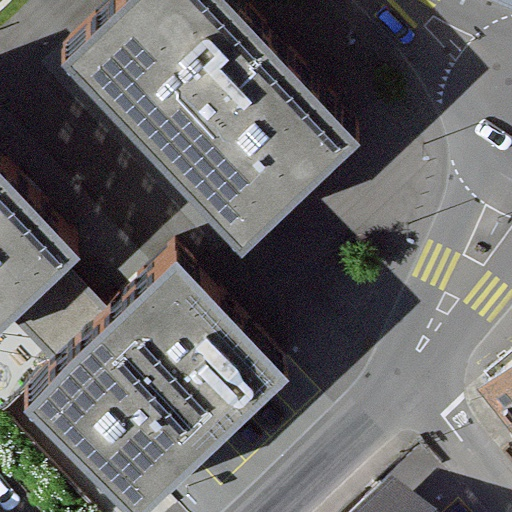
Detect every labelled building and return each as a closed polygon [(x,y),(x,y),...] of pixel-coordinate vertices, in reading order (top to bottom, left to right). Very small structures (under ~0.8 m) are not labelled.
[(156,132),(242,224),(359,115),(250,0),(108,0),(67,39),(156,132)] [(0,301),(79,228),(0,145),(0,301)] [(285,344),(176,232),(26,377),(44,395),(135,489),(285,344)] [(511,354),(483,377),(511,414),(511,354)] [(403,511),(387,495),(368,511),(403,511)]
